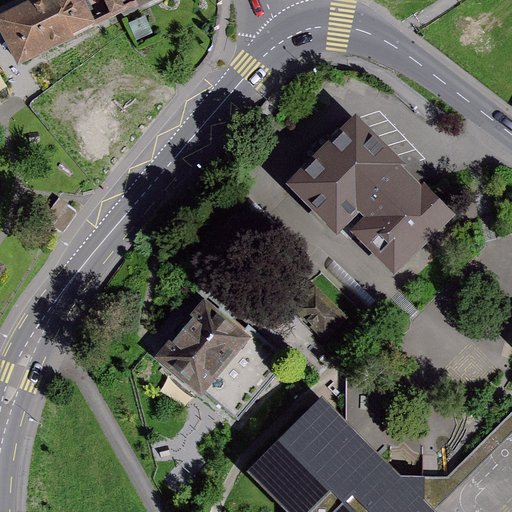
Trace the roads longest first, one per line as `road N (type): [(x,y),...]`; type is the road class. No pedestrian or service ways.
road 1 (secondary): [(284,40),(250,67),(101,241),(35,336)]
road 2 (secondary): [(511,135),(370,34),(319,26),(284,40)]
road 3 (residential): [(160,511),(81,386),(35,336)]
